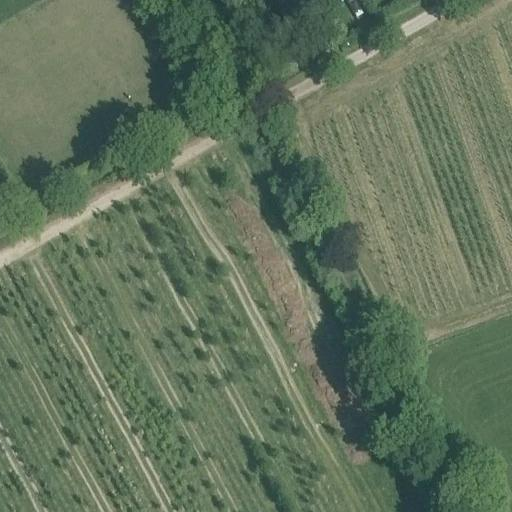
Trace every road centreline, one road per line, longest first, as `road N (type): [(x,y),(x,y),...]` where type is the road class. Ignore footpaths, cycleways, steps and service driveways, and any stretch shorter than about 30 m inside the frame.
road 1 (track): [(0,261),(272,105)]
road 2 (unclassified): [(272,105),(454,0)]
road 3 (track): [(184,0),(251,116)]
